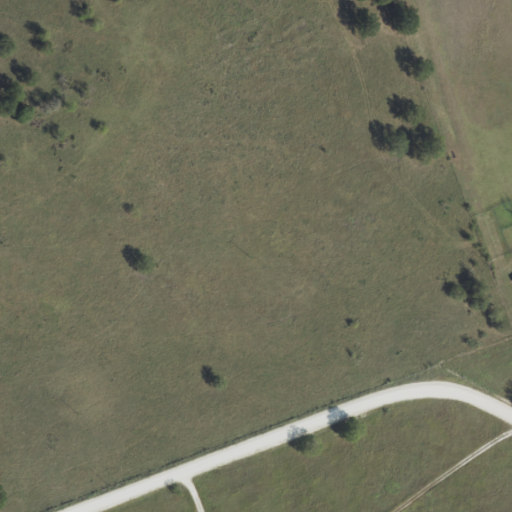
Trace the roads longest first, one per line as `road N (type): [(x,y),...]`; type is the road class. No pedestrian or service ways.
road 1 (residential): [(62,511),(329,412),(424,387),(511,416)]
road 2 (residential): [(381,511),(178,470)]
